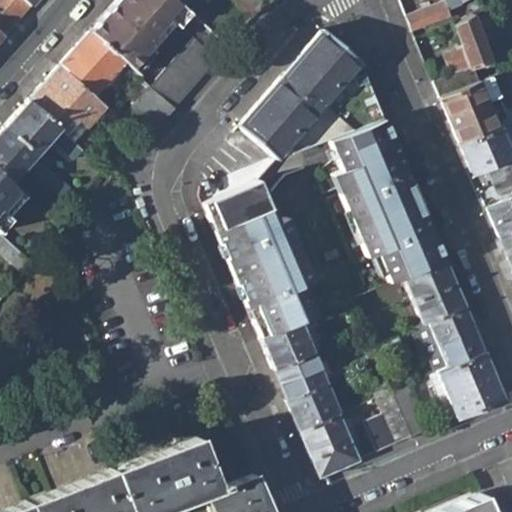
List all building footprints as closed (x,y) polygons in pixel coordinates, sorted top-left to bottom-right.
[(31,6),(24,0),(0,0),(0,32),(4,36),(31,6)] [(116,0),(114,0),(87,31),(91,34),(110,11),(115,15),(124,6),(116,0)] [(116,0),(124,6),(115,15),(110,11),(91,34),(120,60),(127,66),(131,70),(187,7),(182,3),(178,0),(116,0)] [(232,0),(253,18),(266,3),(261,0),(232,0)] [(444,6),(442,1),(406,16),(412,30),(448,16),(446,10),(444,6)] [(452,25),(460,47),(469,68),(489,61),(487,56),(479,32),(491,28),(483,7),(452,25)] [(268,155),(275,160),(279,156),(329,138),(383,119),(359,61),(322,30),(238,128),(268,155)] [(57,65),(89,94),(100,82),(120,60),(91,34),(87,31),(57,65)] [(194,35),(148,86),(173,107),(218,56),(194,35)] [(442,54),(450,74),(469,68),(460,47),(442,54)] [(499,51),(487,56),(489,61),(501,58),(499,51)] [(127,66),(120,60),(100,82),(107,88),(127,66)] [(57,127),(63,132),(94,99),(89,94),(57,65),(26,99),(57,127)] [(474,83),(469,68),(450,74),(433,80),(440,98),(474,83)] [(459,143),(509,122),(490,76),(474,83),(440,98),(459,143)] [(125,95),(133,101),(148,86),(141,78),(125,95)] [(128,109),(153,130),(173,107),(148,86),(133,101),(128,109)] [(32,154),(57,127),(26,99),(1,127),(32,154)] [(118,120),(142,142),(153,130),(128,109),(118,120)] [(339,192),(365,256),(375,252),(388,283),(401,277),(443,259),(383,119),(329,138),(340,169),(335,171),(343,190),(339,192)] [(511,121),(509,122),(459,143),(471,172),(498,161),(500,166),(487,171),(492,184),(511,175),(511,159),(510,155),(511,153),(511,121)] [(0,174),(8,181),(32,154),(1,127),(0,128),(0,174)] [(58,142),(76,160),(84,151),(65,134),(58,142)] [(33,169),(63,196),(70,188),(40,161),(33,169)] [(8,181),(0,174),(0,217),(22,194),(8,181)] [(511,195),(486,206),(498,236),(511,229),(511,175),(492,184),(498,196),(511,190),(511,193),(511,195)] [(205,214),(258,338),(307,318),(315,314),(301,283),(310,279),(283,216),(274,220),(257,178),(256,179),(200,203),(205,214)] [(46,215),(62,230),(72,218),(56,204),(46,215)] [(511,229),(498,236),(511,268),(511,229)] [(0,250),(24,272),(32,263),(0,233),(0,250)] [(443,259),(401,277),(421,324),(425,322),(463,305),(443,259)] [(385,339),(365,293),(349,299),(362,330),(369,346),(385,339)] [(438,353),(444,367),(482,351),(463,305),(425,322),(438,353)] [(313,332),(307,318),(258,338),(272,368),(312,351),(305,336),(313,332)] [(423,360),(438,353),(425,322),(421,324),(410,328),(423,360)] [(272,368),(285,399),(325,382),(312,351),(272,368)] [(444,367),(434,371),(454,419),(502,397),(482,351),(444,367)] [(449,421),(454,419),(434,371),(428,374),(449,421)] [(285,399),(298,429),(336,413),(337,412),(325,382),(285,399)] [(389,390),(410,437),(426,430),(407,383),(389,390)] [(361,421),(374,452),(410,437),(389,390),(374,397),(380,413),(361,421)] [(356,460),(336,413),(298,429),(318,477),(356,460)] [(267,511),(251,474),(221,484),(220,480),(213,483),(194,436),(151,452),(64,484),(0,508),(0,511),(149,511),(203,492),(210,511),(267,511)] [(511,494),(511,456),(498,463),(511,494)] [(485,511),(478,495),(436,511),(485,511)]
